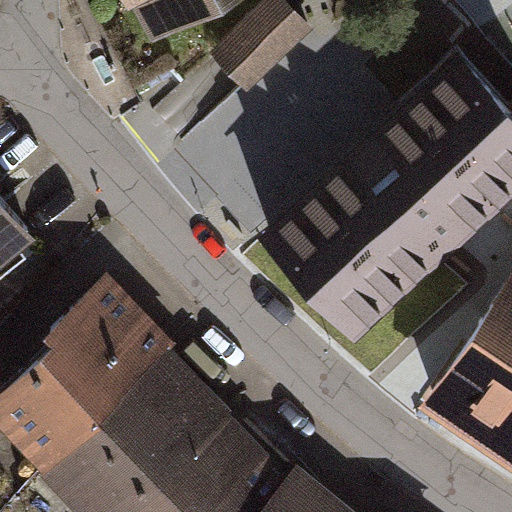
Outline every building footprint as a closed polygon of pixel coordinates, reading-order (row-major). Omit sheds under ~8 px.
[(130,0),(152,37),(217,0),(130,0)] [(305,0),(259,0),(219,38),(255,76),(320,15),(305,0)] [(511,169),(511,98),(449,33),(250,222),(348,325),(511,169)] [(0,195),(0,269),(35,243),(0,195)] [(511,263),(422,393),(511,454),(511,263)] [(101,404),(171,338),(106,268),(35,334),(101,404)] [(0,415),(42,458),(101,404),(35,334),(0,374),(0,415)] [(201,511),(273,445),(171,338),(101,404),(42,458),(92,511),(201,511)] [(201,511),(312,511),(331,485),(273,445),(201,511)] [(312,511),(369,511),(331,485),(312,511)]
